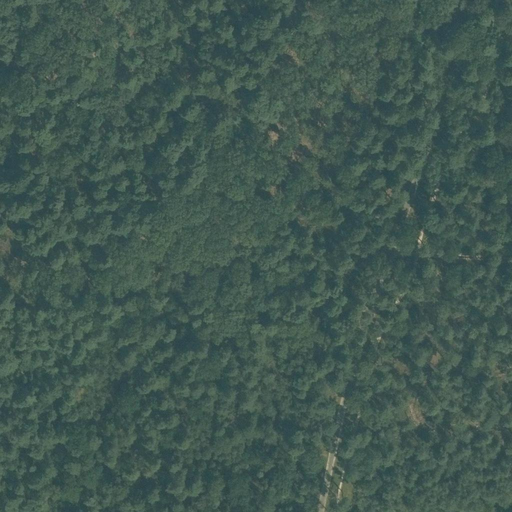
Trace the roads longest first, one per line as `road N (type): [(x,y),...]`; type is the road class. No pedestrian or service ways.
road 1 (track): [(329,465),(467,32),(468,0)]
road 2 (track): [(390,255),(511,261)]
